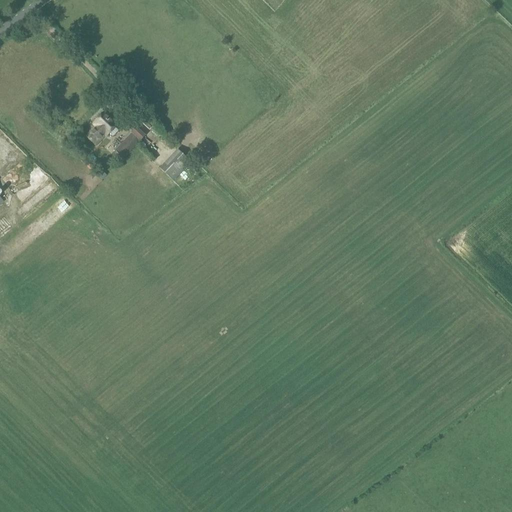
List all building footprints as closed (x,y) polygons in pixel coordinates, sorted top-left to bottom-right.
[(115,128),(118,125),(104,113),(93,125),(95,127),(86,137),(96,146),(105,137),(106,138),(110,133),(113,136),(118,130),(115,128)] [(153,126),(147,120),(142,124),(149,131),(153,126)] [(145,137),(136,128),(131,133),(131,134),(115,151),(123,159),(140,142),(145,137)] [(177,151),(159,169),(172,182),(190,164),(177,151)] [(18,204),(37,193),(33,185),(13,197),(18,204)] [(42,194),(37,196),(40,204),(45,202),(42,194)]
